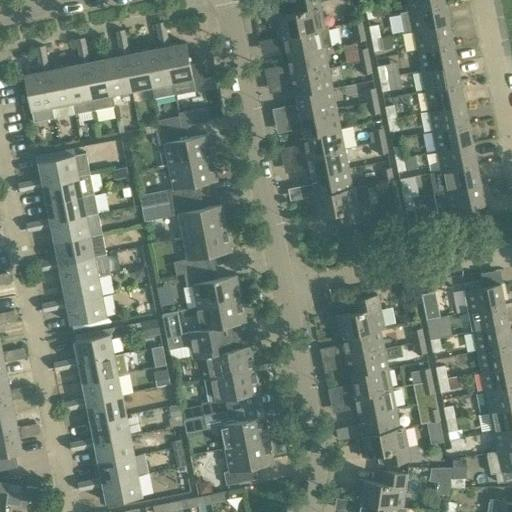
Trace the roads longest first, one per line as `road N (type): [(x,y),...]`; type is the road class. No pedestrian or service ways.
road 1 (residential): [(67,511),(0,150)]
road 2 (residential): [(227,9),(283,290)]
road 3 (residential): [(511,256),(283,290)]
road 4 (residential): [(283,290),(316,454),(311,511)]
road 5 (residential): [(511,159),(479,0)]
